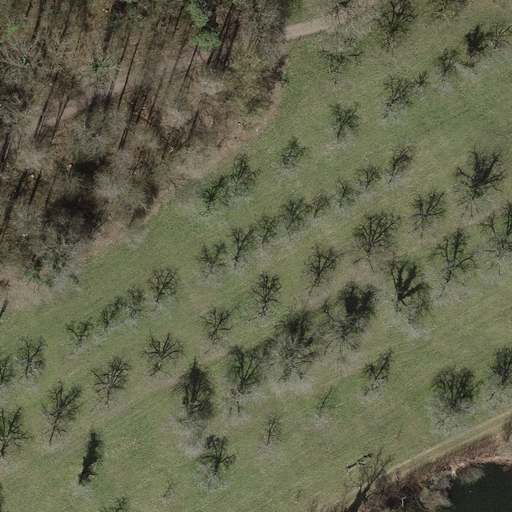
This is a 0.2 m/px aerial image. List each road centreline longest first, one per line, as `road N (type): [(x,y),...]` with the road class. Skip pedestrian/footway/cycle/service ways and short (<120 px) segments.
road 1 (track): [(0,155),(61,110),(188,60),(319,27),(373,0)]
road 2 (track): [(345,511),(511,419)]
